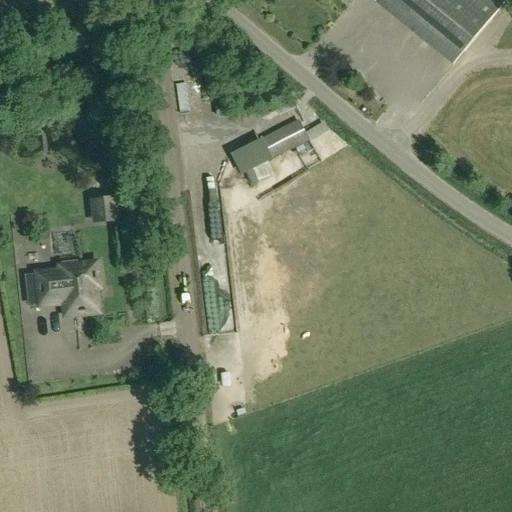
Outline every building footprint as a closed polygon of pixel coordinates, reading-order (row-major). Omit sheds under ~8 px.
[(382,0),(458,65),(505,11),(492,0),(382,0)] [(273,159),(309,141),(297,120),(262,137),(273,159)] [(253,185),(274,175),(267,160),(246,170),(253,185)] [(93,199),(96,222),(119,219),(117,197),(93,199)] [(218,323),(234,322),(227,229),(211,230),(218,323)] [(99,306),(94,263),(37,270),(41,306),(58,304),(57,296),(64,295),(66,316),(78,315),(77,309),(99,306)]
